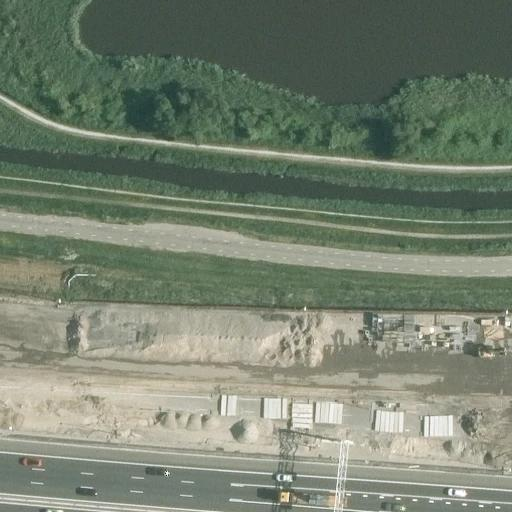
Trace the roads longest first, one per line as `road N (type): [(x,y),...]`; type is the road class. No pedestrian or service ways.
road 1 (motorway): [(0,415),(511,471)]
road 2 (unclassified): [(0,220),(371,263),(511,265)]
road 3 (unknown): [(511,235),(432,236),(0,190)]
road 4 (motorway): [(511,423),(80,366)]
road 5 (motorway): [(511,378),(80,366)]
road 6 (motorway): [(0,496),(143,511)]
